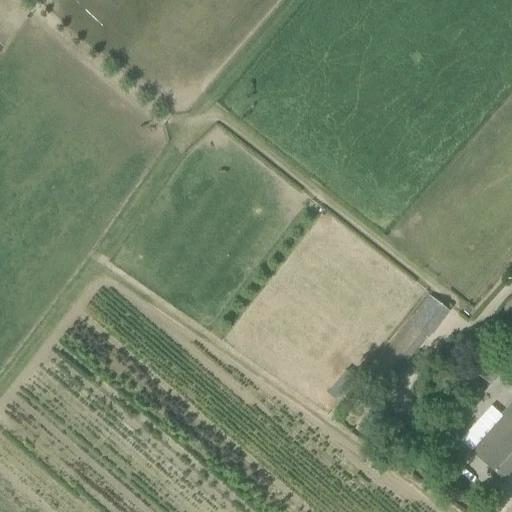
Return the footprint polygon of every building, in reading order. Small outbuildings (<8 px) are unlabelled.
[(408,324),(425,337),(445,311),(428,298),(408,324)] [(425,337),(408,324),(388,348),(405,361),(425,337)] [(360,383),(378,397),(390,382),(405,361),(388,348),(360,383)] [(486,379),(497,364),(479,349),(466,367),(485,381),(486,379)] [(505,482),(511,474),(511,401),(500,415),(504,419),(473,453),(505,482)] [(379,442),(394,421),(373,406),(358,427),(379,442)]
